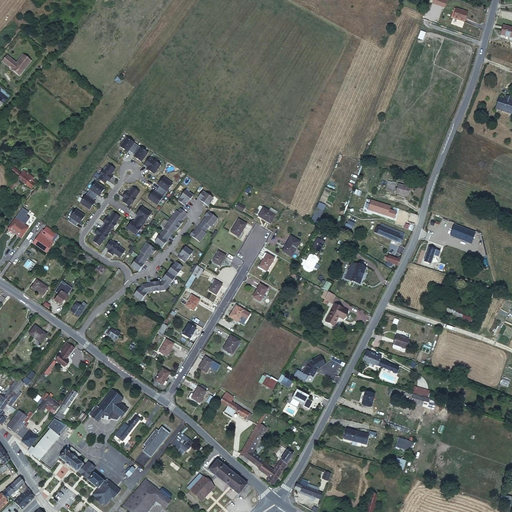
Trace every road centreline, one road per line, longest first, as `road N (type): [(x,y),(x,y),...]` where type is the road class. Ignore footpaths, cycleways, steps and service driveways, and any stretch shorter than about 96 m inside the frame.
road 1 (tertiary): [(492,0),(401,262),(277,502)]
road 2 (residential): [(166,403),(259,241)]
road 3 (residential): [(127,284),(126,271),(84,247),(81,236),(130,168)]
road 4 (secondary): [(277,502),(166,403)]
road 5 (track): [(380,303),(511,352)]
